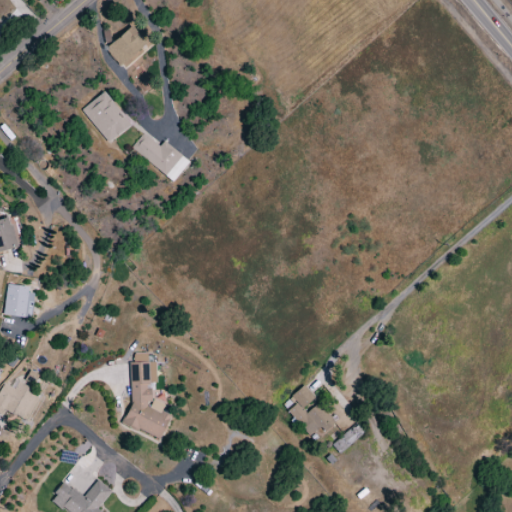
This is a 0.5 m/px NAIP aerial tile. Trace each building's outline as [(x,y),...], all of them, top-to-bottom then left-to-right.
[(148,46),(130,26),(104,49),(122,69),(148,46)] [(129,126),(102,92),(80,110),(107,144),(129,126)] [(187,161),(162,143),(159,147),(141,134),(130,150),(173,181),(187,161)] [(0,219),(0,251),(15,247),(7,218),(0,219)] [(29,311),(33,290),(6,286),(1,315),(22,318),(24,310),(29,311)] [(159,440),(169,417),(160,413),(163,405),(150,399),(149,383),(155,383),(154,362),(146,363),(146,353),(132,354),(132,358),(128,368),(130,401),(120,425),(134,431),(139,431),(159,440)] [(10,388),(3,383),(0,388),(0,415),(1,416),(4,410),(24,421),(39,395),(14,381),(10,388)] [(316,404),(305,414),(301,409),(313,398),(302,386),(281,405),(309,437),(319,428),(324,433),(334,424),(316,404)] [(330,445),(338,454),(363,433),(355,425),(330,445)] [(63,511),(99,511),(96,509),(110,492),(95,481),(82,498),(62,483),(49,501),(63,511)]
